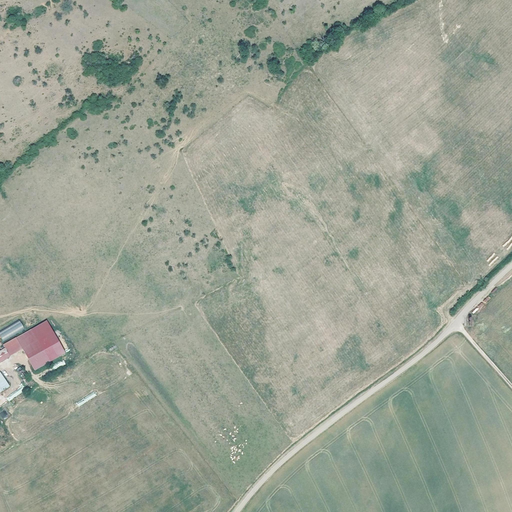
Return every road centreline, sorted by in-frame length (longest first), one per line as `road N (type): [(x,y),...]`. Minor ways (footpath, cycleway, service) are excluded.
road 1 (unclassified): [(511,267),(420,357),(286,458),(238,511)]
road 2 (track): [(120,0),(278,107)]
